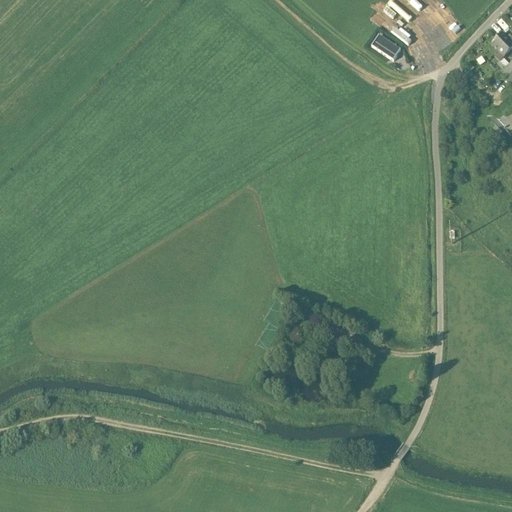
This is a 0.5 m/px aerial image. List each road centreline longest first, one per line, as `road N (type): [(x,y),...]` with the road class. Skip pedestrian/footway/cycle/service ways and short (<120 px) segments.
road 1 (unclassified): [(392,465),(437,367),(432,160),(442,77),(511,4)]
road 2 (track): [(384,477),(75,418),(0,432)]
